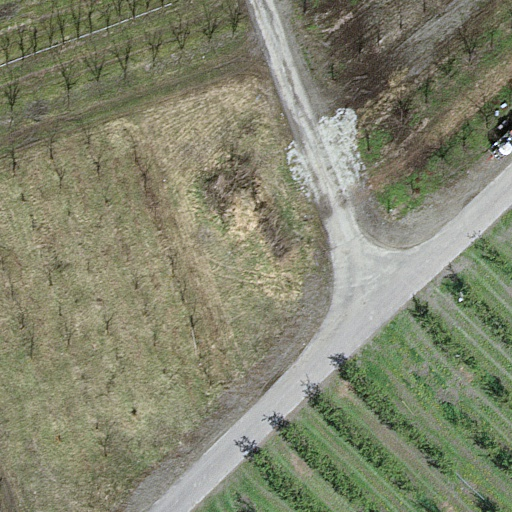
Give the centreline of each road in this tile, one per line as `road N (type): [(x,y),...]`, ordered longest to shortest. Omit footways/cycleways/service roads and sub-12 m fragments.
road 1 (track): [(172,511),(511,180)]
road 2 (track): [(381,306),(343,247),(255,0)]
